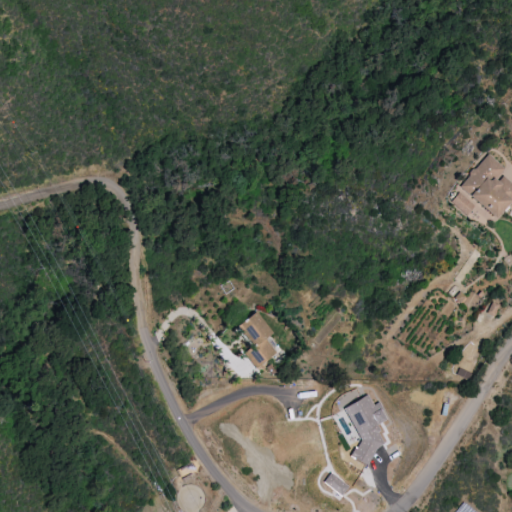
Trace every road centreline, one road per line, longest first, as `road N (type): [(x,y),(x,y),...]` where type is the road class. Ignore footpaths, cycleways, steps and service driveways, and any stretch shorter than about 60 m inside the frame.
road 1 (residential): [(153,334),(186,423),(256,511),(416,503),(511,348)]
road 2 (residential): [(0,210),(88,188),(120,191),(135,204),(153,334)]
